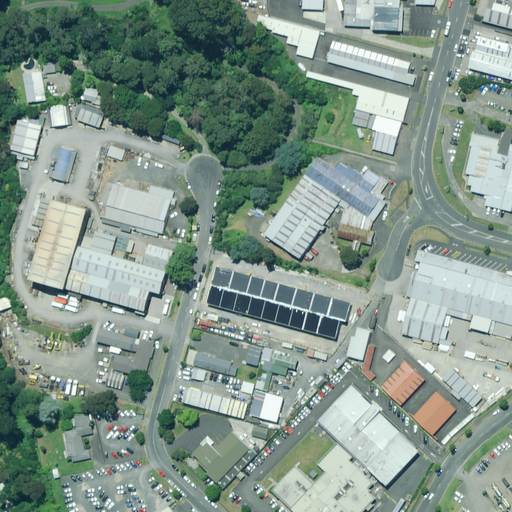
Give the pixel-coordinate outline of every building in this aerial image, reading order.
[(309,0),(309,11),(329,12),(329,0),(309,0)] [(406,34),(407,0),(421,0),(421,6),(438,6),(437,0),(351,0),(351,28),(378,29),(378,33),(406,34)] [(511,4),(495,0),(488,23),(511,29),(511,4)] [(326,32),(266,16),(262,29),(293,37),(291,43),(304,47),(302,56),(318,60),(326,32)] [(511,45),(484,37),(475,70),(511,80),(511,45)] [(415,63),(339,42),(333,63),(418,86),(420,77),(412,75),(415,63)] [(410,98),(309,71),(308,77),(355,89),(354,94),(361,96),(357,109),(404,122),(410,98)] [(48,100),(47,73),(29,74),(30,102),(48,100)] [(101,91),(88,88),(85,101),(93,102),(93,104),(98,105),(101,91)] [(70,123),(68,105),(52,107),(54,125),(70,123)] [(88,123),(101,129),(106,116),(84,108),(80,117),(76,116),(72,125),(85,129),(88,123)] [(394,154),(403,123),(378,116),(374,129),(379,131),(373,149),(394,154)] [(39,155),(45,127),(23,122),(18,151),(39,155)] [(511,204),(511,140),(470,130),(467,142),(469,143),(468,147),(463,170),(467,171),(464,181),(469,182),(468,187),(482,190),(482,202),(511,209),(511,204)] [(126,151),(112,146),(108,156),(122,161),(126,151)] [(78,152),(58,147),(49,177),(70,183),(78,152)] [(305,262),(347,202),(352,206),(343,239),(374,246),(378,224),(390,207),(375,195),(384,183),(371,174),(367,179),(345,164),(340,171),(324,159),(269,237),(305,262)] [(179,201),(117,185),(108,221),(170,237),(179,201)] [(48,221),(54,201),(44,198),(38,216),(34,215),(31,225),(46,229),(48,221)] [(94,208),(60,199),(38,282),(73,291),(73,288),(78,269),(84,246),(94,208)] [(115,231),(95,225),(89,246),(110,251),(115,231)] [(42,239),(31,236),(28,248),(38,251),(42,239)] [(137,241),(120,237),(116,250),(133,255),(137,241)] [(174,246),(149,240),(143,260),(168,267),(174,246)] [(84,246),(78,269),(165,291),(171,268),(84,246)] [(511,274),(423,251),(420,262),(426,264),(511,286),(511,274)] [(243,259),(220,253),(216,272),(218,272),(217,275),(238,280),(243,259)] [(511,286),(426,264),(416,300),(455,311),(479,317),(476,329),(494,334),(498,322),(511,325),(511,286)] [(155,289),(78,269),(73,288),(150,307),(155,289)] [(284,295),(269,291),(266,301),(281,305),(284,295)] [(14,307),(9,296),(0,299),(0,311),(0,312),(14,307)] [(254,297),(252,306),(262,309),(265,299),(254,297)] [(229,314),(232,317),(248,303),(245,300),(229,314)] [(455,311),(416,300),(407,335),(446,345),(455,311)] [(298,314),(297,319),(258,309),(251,335),(314,351),(322,320),(298,314)] [(136,335),(101,326),(97,340),(133,349),(136,335)] [(366,361),(370,345),(373,332),(360,328),(357,338),(354,338),(349,357),(366,361)] [(148,377),(156,344),(138,339),(135,350),(138,351),(136,359),(118,354),(114,368),(148,377)] [(379,375),(374,371),(380,347),(373,345),(366,374),(374,381),(379,375)] [(265,351),(255,349),(251,363),(261,366),(265,351)] [(279,353),(271,351),(268,363),(276,365),(279,353)] [(328,355),(317,352),(315,358),(327,361),(328,355)] [(239,366),(203,357),(200,368),(236,377),(239,366)] [(431,382),(410,363),(385,391),(406,409),(431,382)] [(293,370),(270,364),(268,372),(291,379),(293,370)] [(487,397),(455,368),(445,379),(477,408),(487,397)] [(123,376),(109,372),(106,384),(120,388),(123,376)] [(278,376),(267,374),(263,391),(273,393),(278,376)] [(373,492),(382,483),(393,494),(431,455),(358,387),(321,426),(341,445),(322,465),(332,475),(320,486),(300,467),(276,492),(297,511),(368,511),(381,499),(373,492)] [(255,406),(196,390),(192,405),(252,421),(255,406)] [(462,412),(441,392),(417,419),(438,438),(462,412)] [(275,396),(262,393),(256,418),(268,421),(275,396)] [(94,434),(90,415),(73,418),(75,431),(66,433),(68,441),(67,442),(70,458),(73,457),(74,463),(83,461),(92,459),(90,451),(86,452),(83,436),(94,434)] [(274,431),(259,427),(257,436),(272,440),(274,431)] [(224,486),(255,452),(237,436),(224,450),(213,440),(198,456),(217,473),(213,477),(224,486)] [(131,449),(113,450),(114,460),(132,459),(131,449)] [(272,479),(270,477),(261,486),(266,490),(274,481),(277,484),(291,469),(286,465),(272,479)]
